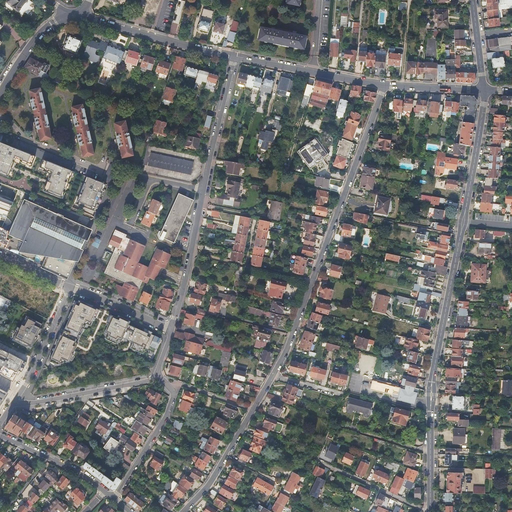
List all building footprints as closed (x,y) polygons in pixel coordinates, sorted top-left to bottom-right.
[(8,0),(7,2),(12,6),(11,7),(17,12),(26,0),(8,0)] [(141,0),(141,4),(144,5),(145,5),(145,8),(142,17),(154,21),(161,0),(141,0)] [(485,0),(487,11),(497,10),(496,0),(495,0),(485,0)] [(511,0),(496,0),(497,10),(501,9),(511,8),(511,0)] [(406,3),(399,2),(398,10),(406,10),(406,3)] [(487,11),(488,20),(498,18),(498,16),(502,16),(501,9),(497,10),(487,11)] [(438,27),(447,27),(447,10),(434,10),(435,19),(438,19),(438,27)] [(499,26),(498,18),(488,20),(489,27),(499,26)] [(211,24),(200,21),(198,29),(208,32),(211,24)] [(237,31),(239,22),(232,21),(230,30),(237,31)] [(216,22),(213,32),(222,35),(225,25),(216,22)] [(258,40),(303,50),(306,37),(260,28),(258,40)] [(330,44),(329,56),(338,57),(340,31),(337,31),(336,41),(337,42),(337,44),(330,44)] [(454,41),(464,41),(464,31),(454,31),(454,41)] [(228,42),(233,44),(237,34),(230,32),(227,42),(228,42)] [(69,36),(63,49),(76,54),(81,41),(69,36)] [(90,39),(83,56),(89,58),(88,59),(91,64),(97,61),(100,56),(96,54),(95,52),(96,49),(98,48),(105,51),(107,45),(110,39),(103,36),(100,42),(94,40),(94,41),(90,39)] [(511,50),(511,36),(485,40),(486,48),(499,47),(511,45),(511,50)] [(472,56),(471,52),(464,52),(464,51),(456,51),(456,49),(456,46),(465,47),(465,41),(464,41),(454,41),(455,55),(460,56),(472,56)] [(105,51),(103,56),(112,60),(111,63),(120,66),(121,64),(125,52),(120,50),(119,51),(112,48),(112,47),(107,45),(105,51)] [(393,67),(395,48),(387,47),(386,66),(393,67)] [(366,54),(366,53),(364,53),(364,52),(363,50),(360,50),(360,49),(358,48),(357,63),(365,63),(366,54)] [(134,54),(126,51),(125,52),(121,64),(122,65),(124,59),(131,62),(131,63),(132,64),(131,67),(135,68),(140,54),(134,52),(134,54)] [(350,62),(355,62),(356,51),(351,51),(351,52),(344,52),(344,58),(350,59),(350,62)] [(487,53),(488,60),(491,59),(492,68),(504,66),(503,58),(497,58),(497,52),(487,53)] [(374,56),(374,55),(373,55),(368,55),(366,54),(365,63),(365,67),(373,68),(374,67),(374,56)] [(384,56),(374,56),(374,67),(378,67),(378,68),(383,68),(384,56)] [(144,57),(139,69),(145,71),(147,68),(152,70),(155,59),(150,58),(150,59),(144,57)] [(183,71),(186,60),(177,57),(173,68),(183,71)] [(31,58),(27,63),(45,74),(47,71),(49,67),(49,66),(45,64),(43,65),(31,58)] [(445,80),(455,80),(455,72),(455,60),(445,60),(445,65),(445,80)] [(421,62),(416,61),(416,63),(415,72),(415,74),(419,75),(420,73),(423,74),(424,64),(421,63),(421,62)] [(162,74),(168,76),(172,65),(165,63),(165,64),(159,62),(156,71),(162,73),(162,74)] [(415,72),(416,63),(407,62),(406,73),(411,74),(411,71),(415,72)] [(37,76),(40,77),(49,82),(51,77),(49,76),(45,74),(27,63),(24,68),(25,69),(25,71),(37,77),(37,76)] [(424,63),(424,64),(423,74),(437,75),(437,65),(437,64),(424,63)] [(445,65),(437,65),(437,75),(437,80),(441,80),(445,80),(445,65)] [(191,91),(193,92),(194,86),(199,71),(187,67),(184,75),(195,78),(191,91)] [(209,74),(210,72),(205,71),(205,72),(199,71),(194,86),(198,87),(199,84),(200,84),(202,77),(203,78),(208,79),(209,74)] [(475,79),(474,74),(456,73),(456,72),(455,72),(455,80),(455,83),(471,84),(473,82),(475,80),(475,79)] [(246,84),(248,75),(240,73),(237,84),(244,86),(243,87),(245,87),(245,86),(246,84)] [(218,76),(209,74),(208,79),(205,88),(214,91),(218,76)] [(255,77),(249,75),(248,75),(246,84),(245,86),(252,88),(253,87),(255,77)] [(55,76),(53,82),(59,84),(62,77),(58,76),(57,77),(55,76)] [(279,76),(276,89),(287,92),(291,80),(279,76)] [(263,79),(255,77),(253,87),(260,89),(263,79)] [(275,82),(275,80),(265,77),(263,86),(262,91),(271,93),(274,82),(275,82)] [(309,100),(308,103),(326,108),(327,105),(329,98),(332,89),(333,85),(325,83),(315,80),(313,86),(309,100)] [(307,85),(304,98),(309,100),(313,86),(307,85)] [(360,97),(361,88),(357,87),(352,86),(350,95),(354,95),(360,97)] [(31,99),(30,99),(32,109),(34,109),(35,117),(34,117),(37,129),(38,130),(40,141),(51,139),(49,127),(50,127),(47,115),(46,115),(45,108),(46,107),(43,92),(41,92),(41,88),(30,90),(31,99)] [(163,99),(173,102),(177,91),(167,88),(163,99)] [(339,101),(342,91),(332,89),(329,98),(339,101)] [(362,100),(373,103),(376,94),(364,91),(362,100)] [(474,97),(461,96),(459,110),(462,110),(463,109),(463,107),(467,108),(467,110),(465,109),(463,123),(473,124),(475,113),(477,100),(474,97)] [(511,97),(503,96),(502,105),(507,105),(508,107),(511,107),(511,97)] [(345,114),(348,101),(340,99),(337,112),(345,114)] [(404,106),(402,106),(402,110),(412,111),(412,107),(413,100),(405,99),(404,106)] [(402,106),(403,101),(394,100),(393,111),(397,111),(397,118),(401,119),(402,110),(402,106)] [(414,107),(414,113),(420,114),(420,110),(428,111),(428,105),(426,105),(426,101),(418,100),(417,101),(414,100),(413,100),(412,107),(414,107)] [(428,105),(428,111),(428,112),(432,113),(432,116),(438,116),(439,112),(442,112),(443,105),(440,105),(440,103),(429,102),(428,105)] [(81,146),(83,157),(94,155),(92,143),(93,142),(90,131),(89,131),(88,124),(88,123),(85,108),(84,108),(83,105),(72,107),(74,115),(73,116),(75,127),(76,126),(78,135),(80,146),(81,146)] [(359,120),(357,119),(358,115),(358,114),(355,113),(354,113),(352,113),(346,129),(354,133),(359,120)] [(494,116),(493,123),(503,124),(504,116),(494,116)] [(276,130),(280,131),(283,122),(275,120),(272,129),(276,130)] [(161,135),(163,136),(164,132),(166,124),(156,121),(153,131),(154,132),(161,134),(161,135)] [(126,122),(115,124),(117,136),(119,147),(120,146),(123,158),(133,156),(132,149),(133,148),(129,133),(129,134),(126,122)] [(472,136),(473,124),(463,123),(461,122),(458,122),(457,130),(457,132),(459,132),(460,124),(462,124),(459,145),(464,146),(470,146),(471,138),(472,136)] [(453,142),(448,141),(448,143),(454,144),(456,144),(457,132),(457,130),(455,129),(453,142)] [(262,131),(259,140),(263,141),(261,149),(267,151),(269,142),(272,143),(274,135),(269,133),(269,132),(266,131),(266,133),(262,131)] [(389,132),(380,131),(380,132),(379,133),(379,135),(380,136),(379,142),(380,143),(379,150),(388,151),(390,138),(388,138),(389,132)] [(492,131),(492,139),(502,140),(502,132),(492,131)] [(199,149),(201,139),(192,137),(189,136),(187,146),(199,149)] [(299,150),(309,164),(315,160),(316,162),(327,154),(315,139),(299,150)] [(337,155),(347,159),(353,143),(343,139),(342,141),(340,141),(338,145),(340,146),(337,155)] [(491,147),(500,148),(500,143),(504,143),(505,140),(502,140),(492,139),(491,147)] [(32,165),(35,157),(17,149),(0,142),(0,174),(8,178),(16,158),(21,160),(20,162),(32,166),(32,165)] [(68,170),(70,170),(72,163),(20,142),(17,149),(35,157),(43,160),(65,169),(68,170)] [(347,159),(350,159),(355,144),(353,143),(347,159)] [(463,155),(464,146),(459,145),(456,144),(454,144),(453,154),(463,155)] [(490,147),(489,155),(499,156),(500,148),(491,147),(490,147)] [(193,162),(151,153),(148,166),(191,175),(193,162)] [(489,155),(489,162),(499,163),(499,156),(489,155)] [(344,170),(347,160),(337,156),(334,166),(344,170)] [(441,157),(437,157),(435,175),(440,176),(440,172),(444,173),(445,168),(446,168),(446,166),(440,165),(441,157)] [(456,170),(458,160),(445,158),(441,157),(440,165),(446,166),(446,168),(456,170)] [(65,169),(43,160),(38,173),(42,174),(42,176),(49,179),(45,190),(47,190),(46,192),(62,199),(73,171),(70,170),(68,170),(65,169)] [(227,173),(239,176),(241,168),(244,169),(245,164),(240,163),(232,162),(225,161),(225,165),(229,166),(227,173)] [(489,162),(488,170),(498,171),(499,163),(489,162)] [(103,180),(109,183),(116,169),(116,167),(110,165),(103,180)] [(364,168),(363,176),(374,178),(375,168),(368,167),(368,169),(364,168)] [(487,178),(491,178),(497,179),(498,171),(488,170),(487,178)] [(374,178),(363,176),(361,188),(372,190),(374,178)] [(87,177),(76,204),(93,210),(94,206),(96,207),(103,189),(102,189),(104,184),(87,177)] [(328,189),(330,179),(318,177),(316,187),(328,189)] [(227,189),(237,191),(239,182),(227,180),(226,187),(228,187),(227,189)] [(456,190),(457,182),(447,180),(446,188),(456,190)] [(0,189),(17,196),(19,191),(14,189),(1,184),(0,183),(0,189)] [(484,186),(483,194),(493,195),(493,190),(497,190),(497,187),(490,187),(484,186)] [(236,198),(237,191),(227,189),(226,195),(226,196),(223,195),(223,197),(216,195),(215,202),(238,207),(240,199),(236,198)] [(324,203),(327,204),(328,192),(317,191),(315,204),(323,205),(324,203)] [(181,193),(160,236),(174,243),(195,200),(181,193)] [(481,193),(480,203),(490,203),(490,197),(497,197),(498,196),(498,195),(493,195),(483,194),(481,193)] [(432,200),(431,204),(439,206),(439,203),(443,203),(444,199),(422,195),(422,198),(432,200)] [(377,205),(375,205),(374,211),(387,214),(390,199),(378,197),(377,205)] [(149,211),(156,215),(160,217),(162,212),(158,210),(161,203),(153,200),(151,205),(152,205),(149,211)] [(12,252),(67,276),(69,272),(89,229),(26,201),(12,233),(3,229),(0,237),(0,246),(6,249),(6,247),(13,248),(12,252)] [(279,221),(283,204),(273,202),(271,210),(270,210),(268,219),(279,221)] [(480,203),(480,212),(490,213),(491,204),(490,203),(480,203)] [(326,217),(327,209),(317,206),(316,214),(326,217)] [(442,221),(443,215),(445,216),(445,211),(434,209),(432,219),(442,221)] [(148,211),(142,223),(150,227),(156,215),(149,211),(148,211)] [(368,216),(355,213),(353,221),(360,223),(360,224),(366,225),(368,216)] [(317,224),(321,225),(323,218),(311,216),(310,220),(313,221),(313,223),(317,224)] [(241,217),(239,225),(248,227),(249,224),(250,219),(241,217)] [(258,229),(268,231),(269,223),(260,221),(258,229)] [(305,233),(314,235),(315,231),(316,232),(317,224),(313,223),(306,222),(305,227),(306,227),(305,233)] [(436,223),(434,229),(447,232),(448,225),(436,223)] [(248,227),(239,225),(237,234),(247,236),(247,232),(248,227)] [(356,227),(343,225),(341,236),(350,237),(351,237),(354,237),(356,227)] [(256,239),(266,240),(267,233),(268,231),(258,229),(256,239)] [(122,287),(118,295),(119,295),(119,296),(127,299),(133,302),(143,282),(147,284),(150,278),(154,281),(161,267),(164,269),(171,255),(157,249),(148,268),(138,263),(146,244),(115,230),(109,244),(116,247),(104,273),(125,282),(122,287)] [(484,231),(475,230),(475,239),(483,240),(484,231)] [(313,246),(316,235),(314,235),(305,233),(303,232),(302,236),(305,237),(305,238),(302,237),(301,243),(304,243),(304,244),(313,246)] [(235,243),(245,245),(246,241),(247,236),(237,234),(236,241),(224,239),(224,241),(228,242),(235,243)] [(437,243),(448,245),(450,237),(442,236),(441,239),(438,238),(437,243)] [(255,247),(264,249),(266,240),(256,239),(255,247)] [(235,244),(233,252),(243,254),(244,251),(245,245),(235,243),(235,244)] [(490,254),(490,244),(479,243),(478,253),(490,254)] [(349,260),(352,247),(340,245),(338,254),(339,255),(339,257),(349,260)] [(256,256),(262,258),(264,249),(255,247),(253,256),(256,256)] [(314,249),(304,247),(302,254),(312,257),(314,249)] [(436,258),(445,260),(446,253),(437,251),(435,258),(436,258)] [(233,252),(232,260),(242,263),(242,259),(243,254),(233,252)] [(386,254),(385,259),(398,262),(400,257),(386,254)] [(260,267),(261,267),(262,258),(256,256),(253,256),(251,265),(260,267)] [(295,265),(305,267),(307,259),(297,257),(295,263),(295,265)] [(437,265),(444,267),(445,260),(436,258),(434,265),(437,265)] [(484,283),(485,271),(486,266),(472,264),(472,270),(474,271),(473,281),(474,282),(484,283)] [(303,275),(305,267),(295,265),(294,269),(293,272),(303,275)] [(436,273),(445,276),(446,274),(446,272),(447,267),(444,267),(437,265),(436,268),(429,267),(429,269),(428,272),(436,273)] [(243,275),(245,268),(238,266),(236,273),(242,275),(243,275)] [(340,278),(342,268),(332,266),(330,275),(340,278)] [(435,281),(437,282),(438,277),(436,276),(436,273),(428,272),(422,270),(420,278),(425,279),(435,281)] [(435,281),(425,279),(424,286),(433,288),(435,281)] [(271,288),(269,296),(281,299),(283,290),(284,290),(286,284),(272,280),(272,281),(271,282),(270,286),(271,287),(271,288)] [(195,292),(204,295),(207,285),(197,283),(195,292)] [(324,286),(323,287),(322,287),(320,291),(322,292),(321,297),(331,300),(333,291),(329,289),(330,287),(328,286),(326,285),(324,286)] [(421,291),(418,301),(430,304),(432,296),(432,292),(433,288),(424,286),(422,285),(421,291)] [(170,302),(171,302),(172,294),(170,293),(171,290),(164,289),(162,295),(161,295),(160,299),(170,302)] [(478,292),(467,291),(467,299),(477,300),(478,292)] [(145,301),(149,303),(152,296),(144,292),(141,301),(144,302),(145,301)] [(0,294),(0,307),(5,310),(10,300),(9,299),(0,294)] [(192,294),(190,302),(199,305),(201,296),(192,294)] [(385,314),(390,297),(378,294),(373,311),(385,314)] [(170,302),(160,299),(159,299),(157,308),(167,311),(170,302)] [(213,299),(209,312),(212,312),(213,311),(218,312),(220,303),(215,301),(216,300),(213,299)] [(415,300),(414,306),(421,308),(419,318),(426,319),(429,309),(429,310),(430,304),(418,301),(415,300)] [(93,306),(78,301),(77,304),(75,303),(70,312),(72,313),(62,335),(60,335),(56,344),(57,344),(49,361),(50,362),(50,363),(50,364),(50,365),(51,365),(52,365),(69,362),(78,343),(76,343),(82,328),(84,329),(86,324),(90,326),(93,320),(94,320),(99,310),(93,307),(93,306)] [(282,314),(285,304),(274,301),(271,311),(282,314)] [(319,303),(316,311),(328,315),(328,314),(330,315),(331,311),(329,311),(328,311),(329,306),(319,303)] [(249,307),(248,312),(262,316),(262,314),(263,311),(249,307)] [(467,309),(458,308),(458,316),(466,316),(468,316),(468,309),(467,309)] [(206,317),(198,315),(182,310),(181,314),(186,316),(184,324),(193,326),(196,316),(203,318),(206,317)] [(312,312),(310,320),(320,323),(322,316),(312,312)] [(280,320),(281,316),(273,313),(270,324),(278,327),(280,320)] [(129,348),(143,354),(145,349),(153,353),(155,349),(156,349),(161,339),(152,335),(152,333),(143,328),(142,331),(129,325),(130,322),(118,316),(117,318),(111,315),(106,325),(107,326),(104,332),(107,334),(105,339),(116,344),(118,340),(121,341),(122,338),(132,342),(129,348)] [(466,316),(458,316),(457,325),(467,326),(468,316),(466,316)] [(27,346),(31,348),(41,329),(40,328),(42,324),(28,317),(23,326),(22,325),(20,328),(17,327),(15,331),(17,332),(12,340),(27,347),(27,346)] [(320,323),(310,320),(307,328),(317,332),(320,323)] [(270,332),(271,329),(253,325),(252,329),(259,330),(255,347),(260,348),(260,346),(265,347),(267,340),(268,337),(269,338),(270,333),(270,332)] [(431,330),(420,327),(417,339),(428,342),(431,330)] [(469,329),(455,328),(455,337),(468,338),(469,329)] [(176,332),(174,338),(187,341),(202,345),(203,342),(203,340),(193,337),(194,335),(184,333),(184,334),(176,332)] [(305,332),(302,339),(312,343),(314,335),(305,332)] [(369,339),(359,337),(356,347),(366,350),(369,339)] [(418,341),(407,338),(402,337),(400,345),(405,347),(408,347),(414,349),(416,350),(418,341)] [(312,343),(302,339),(300,347),(309,351),(312,343)] [(461,340),(453,339),(452,348),(461,348),(461,340)] [(202,345),(187,341),(184,351),(199,355),(202,345)] [(224,351),(231,353),(232,347),(210,341),(207,343),(206,346),(224,350),(224,351)] [(7,352),(0,348),(0,375),(11,381),(15,374),(16,375),(18,371),(21,372),(27,362),(9,353),(8,354),(7,354),(7,352)] [(419,353),(414,352),(407,350),(404,349),(402,360),(416,364),(419,353)] [(228,368),(231,353),(224,351),(220,366),(225,367),(228,368)] [(263,351),(260,361),(264,362),(268,364),(272,354),(263,351)] [(196,360),(175,354),(173,362),(183,365),(184,358),(187,359),(187,360),(195,363),(196,360)] [(462,357),(452,356),(452,366),(462,367),(462,357)] [(193,372),(192,373),(197,374),(197,375),(205,377),(208,367),(200,365),(199,367),(196,366),(198,360),(196,360),(195,363),(193,370),(193,372)] [(297,373),(299,364),(291,362),(289,371),(297,373)] [(181,367),(172,364),(169,374),(178,377),(181,367)] [(307,365),(299,364),(297,373),(304,375),(307,365)] [(419,368),(410,366),(408,374),(419,377),(420,373),(418,372),(419,368)] [(223,376),(225,371),(224,371),(209,367),(207,376),(218,380),(220,375),(223,376)] [(234,378),(244,381),(246,374),(245,373),(246,370),(237,367),(234,378)] [(317,378),(319,369),(312,367),(309,376),(314,378),(317,378)] [(463,369),(446,368),(446,377),(456,378),(460,378),(461,378),(461,375),(463,375),(463,369)] [(327,371),(319,369),(317,378),(320,379),(324,380),(327,371)] [(335,383),(338,384),(340,374),(333,372),(331,382),(335,383)] [(338,384),(341,385),(345,386),(348,376),(340,374),(338,384)] [(405,386),(415,388),(417,379),(408,377),(405,386)] [(456,378),(446,377),(445,385),(456,386),(460,386),(460,383),(459,383),(460,378),(456,378)] [(228,389),(238,393),(241,384),(231,380),(228,389)] [(511,387),(511,380),(502,380),(502,396),(511,396),(511,393),(511,387)] [(415,405),(419,389),(415,388),(405,386),(401,384),(400,388),(372,381),(370,390),(398,397),(397,401),(415,405)] [(288,385),(285,393),(295,397),(298,398),(301,398),(302,396),(301,396),(302,391),(288,385)] [(456,386),(445,385),(445,389),(440,389),(440,393),(445,393),(455,394),(456,386)] [(0,388),(0,398),(3,400),(4,401),(8,393),(0,388)] [(157,405),(163,393),(157,390),(156,393),(149,389),(146,395),(151,398),(150,400),(152,401),(151,402),(157,405)] [(235,401),(238,393),(228,389),(225,397),(235,401)] [(186,391),(183,399),(191,402),(194,395),(186,391)] [(295,397),(285,393),(282,400),(292,404),(295,397)] [(453,397),(452,410),(463,411),(464,398),(453,397)] [(363,409),(362,412),(362,414),(364,414),(364,416),(368,418),(368,417),(370,415),(370,413),(371,408),(372,408),(373,404),(349,398),(348,402),(349,403),(347,407),(346,408),(346,409),(347,412),(351,413),(352,412),(354,412),(354,410),(355,407),(359,408),(363,409)] [(196,419),(200,407),(183,400),(179,410),(187,413),(187,416),(196,419)] [(284,404),(278,402),(273,400),(270,408),(271,408),(269,413),(279,417),(284,404)] [(146,411),(154,415),(157,410),(149,406),(146,411)] [(227,406),(224,415),(234,418),(236,414),(238,409),(227,406)] [(142,408),(134,418),(135,420),(137,420),(146,426),(149,422),(151,424),(154,420),(151,418),(153,416),(154,415),(146,411),(142,408)] [(393,416),(392,421),(392,422),(405,426),(409,412),(396,408),(393,416)] [(22,430),(27,423),(13,414),(5,427),(19,435),(22,430)] [(55,420),(58,416),(55,414),(50,421),(53,423),(55,420)] [(223,416),(221,419),(216,417),(210,428),(221,435),(228,423),(227,423),(229,420),(223,416)] [(78,421),(86,426),(87,423),(88,424),(89,422),(81,417),(78,421)] [(263,427),(273,431),(276,422),(265,418),(263,423),(265,423),(263,427)] [(110,433),(114,428),(111,426),(112,425),(108,423),(107,424),(105,422),(101,420),(95,428),(98,430),(97,430),(103,435),(104,434),(105,435),(106,434),(109,436),(110,433)] [(146,426),(137,420),(131,429),(142,437),(148,428),(146,426)] [(180,430),(184,424),(176,420),(173,427),(180,430)] [(276,422),(273,431),(279,433),(283,424),(276,422)] [(33,427),(27,423),(22,430),(28,434),(33,427)] [(37,427),(34,425),(33,427),(28,434),(27,436),(32,439),(33,437),(39,430),(36,429),(37,427)] [(262,431),(256,429),(254,435),(263,438),(264,436),(266,437),(268,434),(262,431)] [(500,429),(492,429),(491,450),(499,451),(500,429)] [(40,441),(41,439),(45,434),(39,430),(33,437),(40,441)] [(463,431),(454,430),(454,443),(463,444),(463,431)] [(51,431),(45,439),(53,444),(58,436),(51,431)] [(67,446),(72,451),(78,443),(77,443),(72,439),(74,437),(68,433),(66,437),(68,439),(64,445),(67,447),(67,446)] [(110,433),(109,436),(111,437),(119,442),(120,440),(119,440),(110,433)] [(135,433),(131,439),(139,444),(141,440),(138,438),(139,436),(135,433)] [(123,434),(119,440),(120,440),(122,442),(122,441),(126,444),(125,446),(132,450),(136,445),(129,440),(130,439),(123,434)] [(216,447),(219,440),(211,436),(207,443),(216,447)] [(106,443),(103,448),(105,449),(111,453),(119,442),(111,437),(106,443)] [(266,441),(255,437),(252,444),(252,445),(250,449),(259,453),(262,444),(264,445),(266,441)] [(407,444),(414,446),(416,439),(409,437),(407,444)] [(36,446),(40,448),(44,441),(41,439),(40,441),(36,446)] [(78,443),(72,451),(74,452),(78,455),(79,454),(84,459),(90,451),(78,443)] [(212,456),(216,447),(207,443),(203,451),(212,456)] [(251,453),(243,449),(238,461),(246,465),(247,461),(248,461),(251,453)] [(333,462),(337,453),(329,450),(326,458),(329,460),(333,462)] [(319,454),(313,451),(310,459),(316,461),(319,454)] [(199,458),(207,463),(211,457),(203,452),(199,458)] [(350,455),(345,453),(342,461),(351,465),(355,454),(351,452),(350,455)] [(417,455),(407,452),(403,463),(414,467),(416,462),(415,461),(417,455)] [(456,455),(445,455),(445,465),(450,466),(451,460),(456,460),(456,455)] [(202,472),(207,463),(199,458),(196,456),(193,460),(196,462),(195,465),(196,465),(194,467),(202,472)] [(7,459),(1,466),(5,470),(7,472),(13,465),(14,463),(12,462),(12,461),(8,457),(7,459)] [(155,457),(154,459),(152,461),(151,461),(149,465),(158,470),(163,462),(155,457)] [(27,465),(18,458),(14,463),(13,465),(19,470),(16,474),(18,476),(27,465)] [(392,470),(395,463),(388,461),(385,468),(392,470)] [(83,466),(84,468),(88,470),(98,478),(112,490),(116,489),(121,481),(116,477),(113,482),(86,462),(83,466)] [(369,465),(362,462),(357,473),(364,476),(369,465)] [(400,465),(395,463),(392,470),(397,473),(400,465)] [(32,469),(27,465),(18,476),(14,481),(19,485),(23,480),(24,481),(25,480),(27,476),(28,478),(33,472),(31,470),(32,469)] [(238,480),(238,481),(241,483),(242,480),(239,478),(242,471),(234,467),(232,470),(232,471),(230,475),(238,480)] [(313,474),(319,477),(321,478),(321,477),(318,475),(318,474),(321,469),(317,467),(313,474)] [(405,479),(407,480),(413,483),(418,472),(408,468),(404,478),(405,479)] [(55,482),(58,479),(55,477),(56,476),(55,474),(55,473),(51,470),(46,476),(47,478),(54,483),(55,482)] [(195,479),(198,481),(202,474),(194,470),(190,476),(195,479)] [(375,480),(379,482),(383,473),(384,472),(384,471),(381,470),(379,473),(376,472),(373,477),(376,479),(375,480)] [(293,472),(288,481),(297,485),(302,477),(293,472)] [(383,473),(379,482),(384,484),(384,482),(386,484),(389,477),(387,476),(387,475),(386,475),(383,473)] [(447,492),(447,493),(453,493),(461,494),(461,489),(457,489),(457,485),(463,485),(463,473),(448,473),(446,474),(446,478),(447,479),(447,487),(445,488),(445,491),(447,492)] [(195,479),(190,476),(186,474),(180,484),(188,490),(193,482),(195,479)] [(60,479),(58,478),(58,479),(55,482),(63,489),(70,481),(63,475),(60,479)] [(400,490),(405,479),(404,478),(397,475),(392,487),(400,490)] [(238,481),(229,476),(225,484),(233,488),(238,481)] [(257,477),(256,481),(254,484),(253,485),(262,490),(266,482),(257,477)] [(310,495),(317,498),(320,492),(321,492),(323,488),(322,487),(325,480),(321,478),(319,477),(310,495)] [(38,485),(45,491),(46,490),(47,491),(51,487),(54,483),(47,478),(45,481),(44,480),(43,481),(42,481),(38,485)] [(401,497),(406,499),(408,493),(413,483),(407,480),(405,486),(406,487),(401,497)] [(297,485),(288,481),(284,489),(286,490),(289,492),(292,494),(293,493),(295,494),(299,486),(297,485)] [(274,486),(266,482),(262,490),(270,494),(274,486)] [(413,483),(408,493),(415,493),(415,488),(419,488),(419,487),(415,487),(416,484),(413,483)] [(181,498),(187,489),(179,484),(171,496),(176,499),(178,496),(181,498)] [(234,491),(225,485),(224,486),(223,487),(222,488),(222,490),(220,493),(230,498),(234,491)] [(353,493),(366,500),(366,499),(369,492),(356,485),(353,493)] [(392,487),(390,491),(398,495),(400,490),(392,487)] [(77,488),(74,492),(71,494),(76,498),(74,500),(78,504),(85,496),(82,493),(79,491),(80,490),(77,488)] [(33,506),(38,500),(40,498),(33,492),(30,496),(30,497),(28,499),(29,500),(26,502),(32,507),(33,506)] [(132,505),(137,498),(140,494),(138,492),(136,495),(135,494),(134,495),(132,493),(131,493),(130,493),(125,500),(132,505)] [(276,502),(284,507),(289,498),(287,497),(288,496),(282,492),(281,494),(281,493),(276,502)] [(447,493),(443,493),(443,502),(446,502),(446,505),(459,505),(459,502),(453,502),(453,493),(447,493)] [(179,503),(180,502),(176,499),(171,496),(168,494),(166,496),(168,497),(161,507),(165,509),(166,507),(171,510),(176,503),(177,504),(179,504),(179,503)] [(381,506),(385,496),(381,494),(376,504),(381,506)] [(221,509),(226,501),(218,495),(216,500),(214,504),(221,509)] [(135,508),(139,511),(144,504),(143,503),(143,502),(140,500),(137,498),(132,505),(135,508)] [(57,499),(47,509),(51,511),(55,511),(58,509),(61,511),(63,511),(69,507),(62,502),(61,502),(57,499)] [(168,511),(165,509),(161,507),(155,503),(154,501),(149,506),(148,507),(151,509),(153,506),(161,511),(168,511)] [(27,511),(28,511),(32,507),(26,502),(24,505),(22,506),(21,506),(18,511),(19,511),(27,511)] [(281,511),(284,507),(276,502),(272,510),(275,511),(281,511)] [(218,508),(210,503),(205,511),(216,511),(218,508)]
